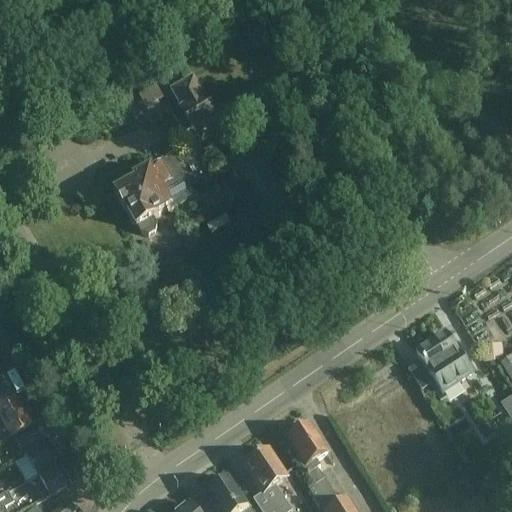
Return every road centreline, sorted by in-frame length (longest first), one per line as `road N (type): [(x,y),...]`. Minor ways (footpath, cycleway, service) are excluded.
road 1 (tertiary): [(136,511),(162,482),(435,289)]
road 2 (unclassified): [(435,289),(288,0)]
